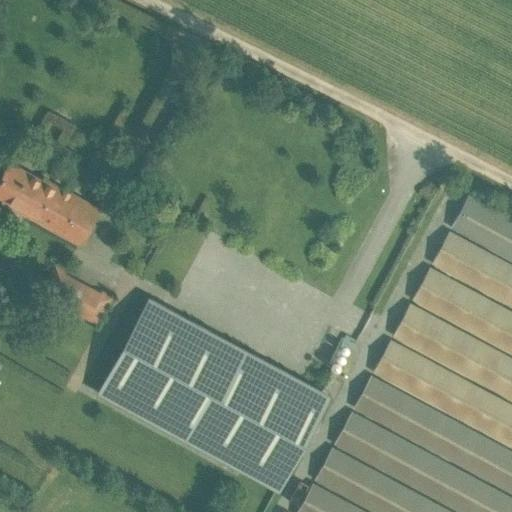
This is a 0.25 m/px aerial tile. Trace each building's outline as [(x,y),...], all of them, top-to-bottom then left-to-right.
[(272,253),(340,121),(304,103),(236,234),(272,253)] [(348,128),(323,170),(335,177),(360,135),(348,128)] [(358,186),(368,165),(356,159),(347,180),(358,186)] [(21,211),(79,243),(99,207),(45,177),(44,180),(10,161),(0,179),(0,196),(22,209),(21,211)] [(511,511),(511,218),(466,194),(295,511),(511,511)] [(91,248),(87,258),(110,267),(115,257),(91,248)] [(38,292),(57,302),(71,276),(66,273),(65,269),(54,263),(38,292)] [(97,290),(92,287),(77,313),(96,324),(112,295),(101,289),(97,290)] [(101,389),(278,484),(326,397),(149,301),(101,389)]
